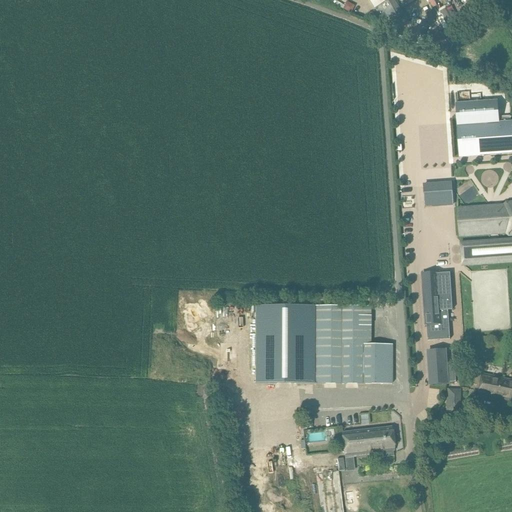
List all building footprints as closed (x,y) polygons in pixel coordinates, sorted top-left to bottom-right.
[(345,0),(328,0),(330,1),(343,10),(345,6),(345,0)] [(386,0),(345,0),(345,6),(343,10),(359,17),(386,0)] [(459,21),(451,6),(450,4),(439,10),(440,12),(447,27),(459,21)] [(498,101),(456,104),(460,158),(511,154),(511,122),(499,123),(499,117),(498,101)] [(420,128),(421,169),(453,167),(452,126),(420,128)] [(437,185),(423,185),(425,204),(433,203),(433,206),(453,205),(452,183),(437,184),(437,185)] [(401,187),(402,207),(413,206),(412,186),(401,187)] [(511,202),(457,206),(459,237),(511,234),(511,202)] [(461,265),(511,262),(511,238),(460,241),(461,265)] [(450,272),(422,274),(425,322),(426,322),(427,339),(450,338),(449,321),(448,310),(453,309),(450,272)] [(370,307),(252,307),(252,384),(392,385),(392,345),(370,345),(370,307)] [(447,367),(446,351),(427,352),(430,384),(456,382),(455,366),(447,367)] [(503,378),(483,374),(478,395),(490,397),(490,395),(495,396),(495,398),(499,399),(503,378)] [(511,380),(503,378),(499,399),(511,401),(511,380)] [(448,390),(447,411),(460,412),(461,390),(448,390)] [(361,425),(370,423),(368,414),(360,415),(361,425)] [(469,426),(466,440),(490,443),(493,429),(469,426)] [(392,427),(341,433),(344,457),(382,453),(383,458),(392,456),(392,452),(395,452),(392,427)] [(319,511),(343,511),(339,470),(315,472),(319,511)]
